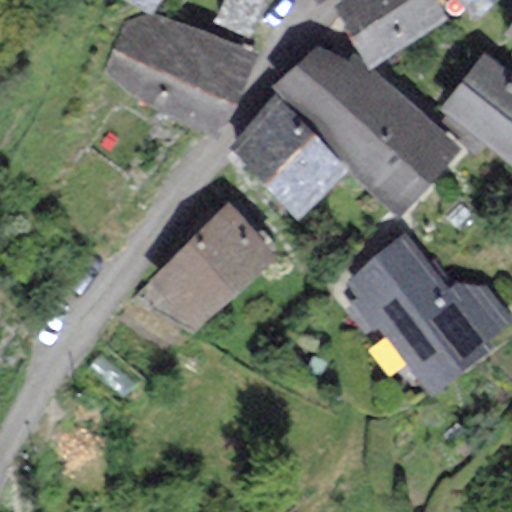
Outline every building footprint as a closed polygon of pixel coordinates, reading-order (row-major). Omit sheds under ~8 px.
[(215,0),(209,14),(248,31),(261,0),(215,0)] [(421,0),(365,0),(345,13),(372,56),(433,19),(421,0)] [(455,0),(481,25),(505,0),(455,0)] [(511,22),(499,41),(511,49),(511,22)] [(239,61),(155,23),(129,81),(213,118),(239,61)] [(333,56),(296,99),(357,172),(392,213),(446,152),(375,82),(333,56)] [(511,83),(480,58),(435,116),(511,175),(511,83)] [(288,113),(250,154),(301,210),(340,174),(288,113)] [(225,215),(162,275),(201,317),(265,257),(225,215)] [(406,237),(346,284),(429,390),(489,343),(406,237)]
